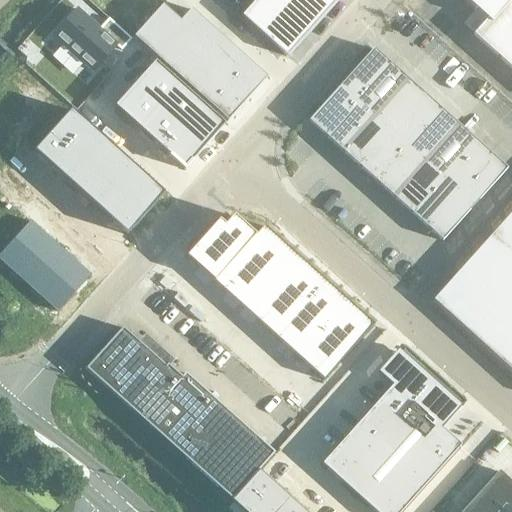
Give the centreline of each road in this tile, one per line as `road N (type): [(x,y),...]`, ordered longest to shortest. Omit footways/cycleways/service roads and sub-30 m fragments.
road 1 (unclassified): [(511,409),(229,165)]
road 2 (unclassified): [(8,407),(229,165)]
road 3 (unclassified): [(229,165),(378,0)]
road 4 (tertiary): [(119,511),(8,407)]
